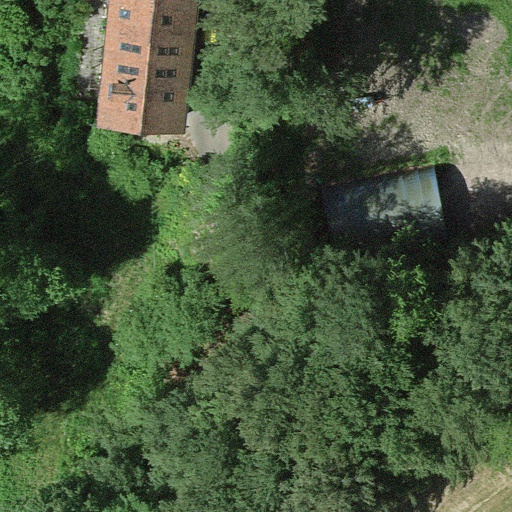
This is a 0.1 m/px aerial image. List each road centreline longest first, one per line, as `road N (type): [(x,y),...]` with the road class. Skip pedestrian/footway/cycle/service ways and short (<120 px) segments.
road 1 (residential): [(236,0),(216,165),(228,245),(290,319),(354,325),(453,295),(511,262)]
road 2 (track): [(98,511),(246,382),(290,319)]
